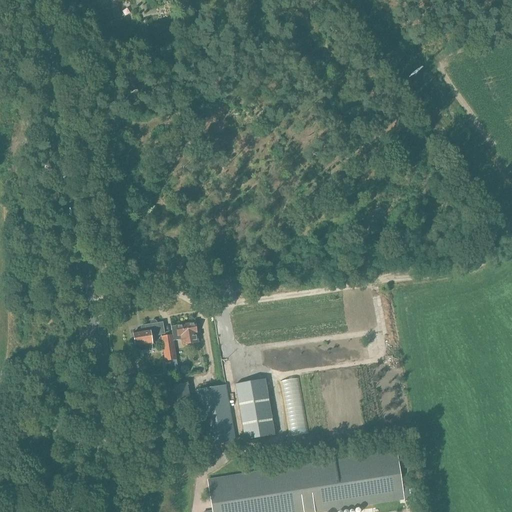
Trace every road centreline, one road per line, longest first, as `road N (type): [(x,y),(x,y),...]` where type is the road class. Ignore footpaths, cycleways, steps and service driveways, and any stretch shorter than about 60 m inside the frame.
road 1 (secondary): [(122,511),(41,0)]
road 2 (track): [(200,302),(460,270),(511,237)]
road 3 (track): [(200,302),(212,376),(191,381),(203,458),(197,511)]
